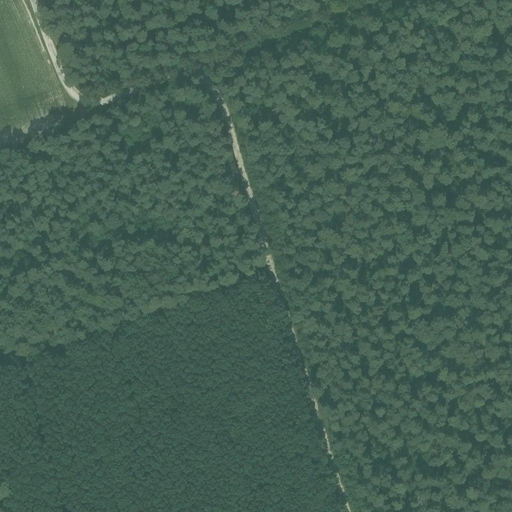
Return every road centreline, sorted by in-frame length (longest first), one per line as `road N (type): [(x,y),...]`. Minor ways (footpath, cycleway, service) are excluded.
road 1 (unclassified): [(36,0),(79,96),(108,102),(178,77),(196,78),(216,95),(347,511)]
road 2 (track): [(387,0),(178,77)]
